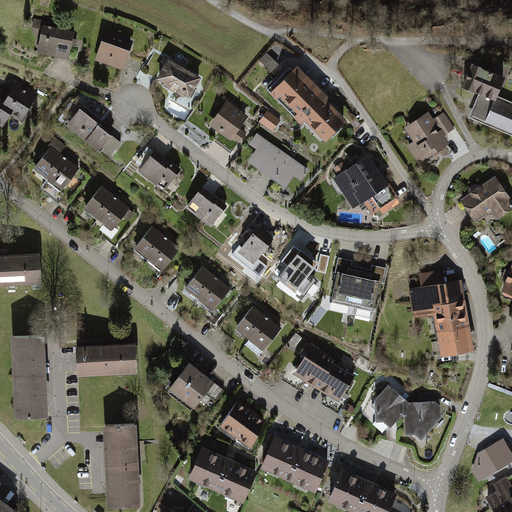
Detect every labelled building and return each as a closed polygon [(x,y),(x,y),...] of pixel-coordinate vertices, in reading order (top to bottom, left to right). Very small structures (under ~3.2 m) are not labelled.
[(73,37),(43,29),(36,56),(66,64),(73,37)] [(107,29),(105,34),(133,46),(136,40),(107,29)] [(132,45),(104,36),(95,64),(122,73),(132,45)] [(262,61),(273,70),(280,62),(270,53),(262,61)] [(199,81),(168,62),(155,82),(187,101),(199,81)] [(511,106),(494,100),(502,80),(468,64),(456,89),(477,97),(468,122),(511,139),(511,106)] [(287,66),(267,87),(320,140),(341,119),(287,66)] [(9,95),(2,106),(13,113),(23,119),(38,94),(17,81),(9,95)] [(9,95),(0,89),(0,124),(4,127),(13,113),(2,106),(9,95)] [(249,121),(227,106),(211,130),(232,145),(249,121)] [(267,109),(259,120),(274,130),(281,118),(267,109)] [(79,111),(64,130),(96,156),(112,137),(79,111)] [(405,140),(419,161),(449,142),(444,134),(451,129),(442,115),(433,121),(427,113),(404,128),(410,137),(405,140)] [(309,171),(259,137),(244,160),(294,194),(309,171)] [(48,144),(29,166),(47,181),(65,159),(48,144)] [(149,154),(137,174),(165,192),(177,173),(149,154)] [(368,156),(334,178),(353,208),(366,200),(374,212),(395,198),(368,156)] [(82,172),(65,159),(47,181),(62,194),(82,172)] [(511,208),(511,201),(496,176),(462,198),(478,221),(494,211),(498,218),(511,208)] [(116,198),(101,185),(81,209),(97,222),(116,198)] [(199,193),(187,209),(213,227),(225,211),(199,193)] [(131,210),(116,198),(97,222),(111,234),(131,210)] [(150,227),(132,251),(147,263),(165,238),(150,227)] [(255,232),(241,253),(259,264),(272,243),(255,232)] [(181,251),(165,238),(147,263),(161,275),(181,251)] [(39,251),(0,252),(0,280),(40,279),(39,251)] [(298,251),(279,276),(298,288),(317,265),(298,251)] [(352,263),(339,260),(332,296),(353,300),(360,271),(350,269),(352,263)] [(200,263),(181,288),(196,300),(215,275),(200,263)] [(511,264),(503,289),(511,292),(511,264)] [(360,271),(353,300),(376,306),(383,271),(371,268),(369,274),(360,271)] [(231,287),(215,275),(196,300),(213,312),(231,287)] [(457,281),(411,290),(416,315),(436,311),(444,354),(471,348),(468,335),(466,321),(464,313),(457,281)] [(251,305),(232,329),(247,340),(266,317),(251,305)] [(282,329),(266,317),(247,340),(264,355),(282,329)] [(44,340),(13,341),(15,381),(45,380),(44,340)] [(135,345),(76,348),(78,377),(137,374),(135,345)] [(307,345),(289,372),(334,401),(352,373),(307,345)] [(190,373),(169,399),(194,419),(215,392),(190,373)] [(45,380),(15,381),(16,416),(47,415),(45,380)] [(404,420),(408,406),(389,388),(373,405),(374,422),(374,429),(382,428),(388,434),(404,420)] [(436,404),(408,406),(404,420),(405,441),(412,441),(418,449),(441,424),(441,413),(436,404)] [(264,423),(237,406),(221,430),(248,448),(264,423)] [(106,433),(107,471),(140,469),(137,432),(106,433)] [(500,439),(477,453),(489,473),(511,458),(500,439)] [(330,465),(275,440),(262,470),(317,494),(330,465)] [(254,476),(200,452),(186,484),(240,508),(254,476)] [(140,469),(107,471),(111,505),(141,504),(140,469)] [(342,472),(328,503),(347,511),(388,511),(396,496),(342,472)] [(511,511),(511,481),(487,495),(496,511),(511,511)] [(13,511),(0,502),(0,511),(13,511)]
